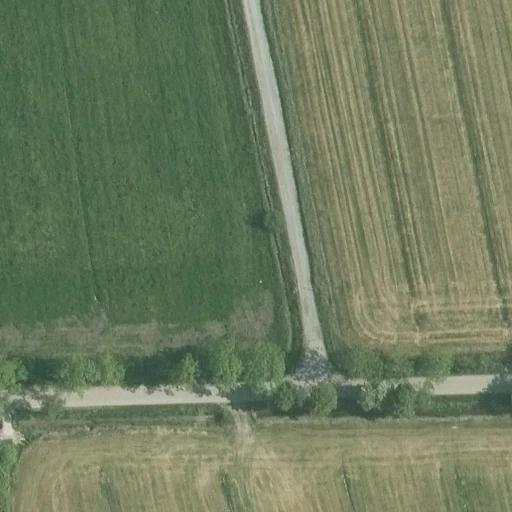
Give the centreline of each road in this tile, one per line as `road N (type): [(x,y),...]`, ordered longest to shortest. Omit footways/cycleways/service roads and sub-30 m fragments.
road 1 (unclassified): [(0,402),(511,390)]
road 2 (track): [(250,0),(319,398)]
